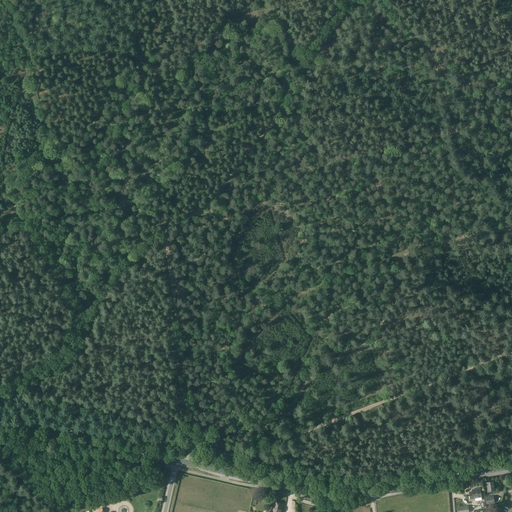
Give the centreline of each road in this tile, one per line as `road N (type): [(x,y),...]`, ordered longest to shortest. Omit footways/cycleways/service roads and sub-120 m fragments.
road 1 (track): [(357,0),(208,203),(134,250),(97,294),(65,356),(0,397)]
road 2 (track): [(141,58),(193,432)]
road 3 (secondary): [(511,466),(323,496),(176,460)]
road 4 (track): [(511,351),(257,449),(203,441)]
road 5 (track): [(191,445),(193,432),(0,398)]
road 6 (track): [(22,220),(16,180),(47,144),(30,55)]
road 7 (secondary): [(176,460),(0,432)]
road 8 (track): [(85,314),(38,228),(0,223)]
